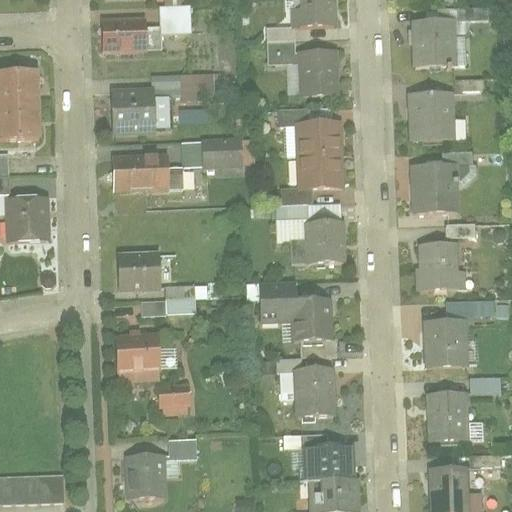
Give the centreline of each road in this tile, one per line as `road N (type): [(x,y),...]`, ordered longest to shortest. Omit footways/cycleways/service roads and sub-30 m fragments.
road 1 (residential): [(390,511),(373,0)]
road 2 (residential): [(82,309),(71,33)]
road 3 (residential): [(82,511),(82,309)]
